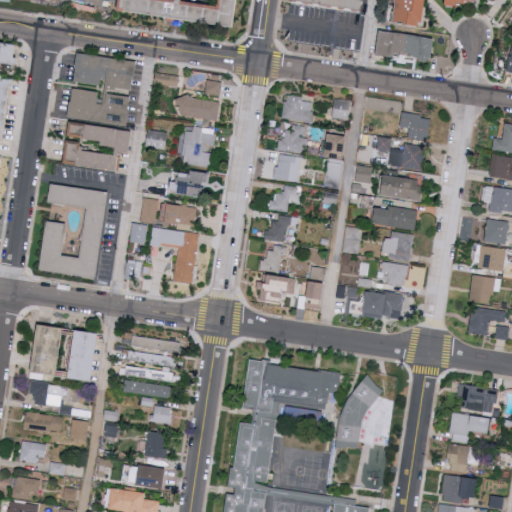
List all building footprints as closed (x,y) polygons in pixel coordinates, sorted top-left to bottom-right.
[(235,0),(232,28),(115,10),(116,0),(161,0),(216,8),(217,0),(235,0)] [(367,0),(367,3),(366,19),(362,18),(301,11),(295,10),(296,4),(296,0),(367,0)] [(400,0),(397,22),(426,27),(430,0),(448,0),(448,6),(463,9),(464,0),(475,0),(480,1),(480,0),(400,0)] [(436,38),(382,30),(379,55),(398,57),(398,54),(433,59),(436,38)] [(0,151),(5,152),(14,77),(0,75),(0,61),(18,64),(20,43),(0,40),(0,151)] [(129,125),(133,94),(134,94),(139,61),(79,53),(75,82),(102,86),(104,74),(109,74),(105,104),(100,103),(101,92),(74,88),(70,118),(129,125)] [(206,93),(221,95),(222,81),(207,80),(206,93)] [(314,103),(302,100),(303,97),(286,94),(282,118),(310,123),(314,103)] [(181,115),(218,121),(221,104),(184,97),(181,115)] [(352,101),(336,98),(332,117),(348,120),(352,101)] [(433,117),(403,113),(401,126),(410,128),(409,138),(429,141),(433,117)] [(131,154),(134,130),(71,122),(69,137),(104,141),(103,146),(118,148),(117,152),(131,154)] [(278,139),(277,150),(306,152),(307,136),(305,136),(306,126),(288,124),(286,140),(278,139)] [(216,130),(186,127),(182,164),(212,167),(213,153),(204,152),(205,143),(214,144),(216,130)] [(146,146),(165,151),(169,133),(150,129),(146,146)] [(326,157),(344,160),(349,137),(330,133),(326,157)] [(424,170),(427,146),(405,143),(405,150),(391,148),(392,138),(378,136),(377,150),(390,151),(389,166),(424,170)] [(65,164),(119,171),(121,156),(84,151),(85,144),(68,142),(65,164)] [(302,157),(279,153),(275,178),(298,182),(302,157)] [(490,178),(511,179),(511,156),(491,155),(490,178)] [(324,184),(338,187),(343,164),(328,161),(324,184)] [(374,168),(359,165),(355,180),(370,183),(374,168)] [(209,174),(178,170),(177,182),(171,181),(169,192),(206,197),(209,174)] [(420,200),(422,179),(386,176),(384,197),(420,200)] [(43,271),(99,278),(110,191),(53,184),(51,203),(88,208),(82,258),(65,256),(69,224),(49,221),(43,271)] [(298,187),(285,185),(283,194),(274,192),(271,209),(289,212),(290,202),(296,203),(298,187)] [(489,211),(511,212),(511,188),(484,186),(483,201),(490,202),(489,211)] [(158,199),(143,198),(141,221),(156,223),(158,199)] [(195,227),(197,207),(163,203),(161,222),(195,227)] [(377,206),(375,225),(417,229),(419,210),(377,206)] [(290,216),(273,214),(269,240),(286,242),(290,216)] [(509,221),(486,219),(485,242),(507,244),(509,221)] [(148,225),(133,223),(131,243),(146,244),(148,225)] [(360,254),(362,228),(346,227),(344,252),(360,254)] [(194,284),(199,233),(154,228),(152,244),(179,248),(175,282),(194,284)] [(392,238),(385,237),(383,252),(391,252),(390,258),(411,260),(414,234),(393,231),(392,238)] [(289,246),(275,245),(274,251),(268,251),(267,260),(261,259),(261,271),(281,271),(282,255),(288,256),(289,246)] [(504,247),(477,246),(476,268),(503,270),(504,247)] [(125,279),(139,281),(142,262),(128,260),(125,279)] [(382,271),(387,272),(385,282),(405,286),(409,266),(384,261),(382,271)] [(327,269),(313,266),(311,278),(324,281),(327,269)] [(297,278),(261,274),(260,290),(295,293),(297,278)] [(494,304),(498,278),(474,274),(470,300),(494,304)] [(309,297),(323,300),(326,284),(312,281),(309,297)] [(405,296),(370,290),(366,313),(400,319),(405,296)] [(284,293),(270,292),(270,299),(284,300),(284,293)] [(507,310),(472,307),(469,333),(487,335),(489,320),(506,322),(507,310)] [(34,371),(59,375),(66,326),(40,323),(34,371)] [(507,340),(509,327),(497,325),(495,338),(507,340)] [(101,331),(78,328),(73,377),(96,380),(101,331)] [(131,346),(180,351),(180,341),(132,336),(131,346)] [(121,360),(174,365),(175,356),(122,350),(121,360)] [(340,373),(337,394),(328,393),(326,408),(278,401),(266,483),(254,481),(253,493),(267,495),(264,511),(226,511),(240,423),(251,424),(253,412),(241,410),(248,360),(340,373)] [(171,381),(172,372),(125,367),(125,376),(171,381)] [(358,449),(347,448),(334,449),(339,419),(348,399),(367,376),(383,392),(366,411),(361,423),(358,449)] [(29,393),(35,393),(34,403),(60,405),(62,384),(30,381),(29,393)] [(172,396),(172,384),(124,382),(124,393),(172,396)] [(497,388),(459,384),(457,408),(495,412),(497,388)] [(73,407),(46,404),(45,412),(59,413),(58,414),(72,415),(73,407)] [(172,423),(173,407),(154,405),(153,422),(172,423)] [(62,432),(64,416),(26,412),(24,428),(62,432)] [(467,442),(468,431),(489,433),(490,416),(452,413),(450,441),(467,442)] [(71,437),(87,440),(90,421),(74,418),(71,437)] [(146,455),(167,457),(168,448),(165,447),(166,432),(149,430),(146,455)] [(39,462),(39,457),(47,457),(47,442),(22,441),(21,461),(39,462)] [(449,470),(467,472),(470,445),(451,443),(449,470)] [(166,467),(125,464),(123,482),(165,486),(166,467)] [(479,479),(446,473),(442,499),(463,503),(464,496),(476,498),(479,479)] [(31,492),(40,493),(41,478),(13,476),(12,498),(31,499),(31,492)] [(148,492),(114,487),(111,508),(124,510),(123,511),(158,511),(161,501),(147,499),(148,492)] [(33,511),(38,511),(39,504),(9,502),(8,511),(24,511),(33,511)] [(438,511),(474,511),(475,509),(439,503),(438,511)]
